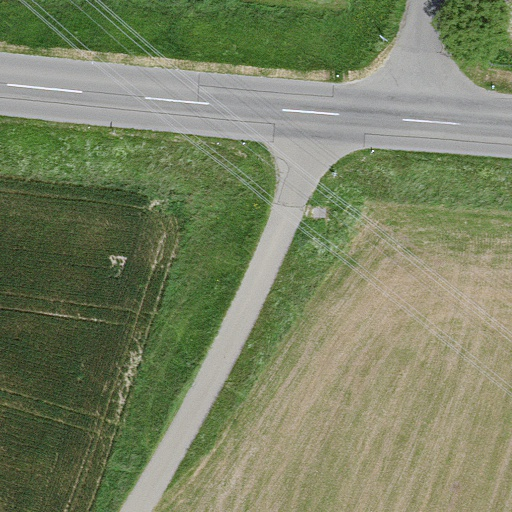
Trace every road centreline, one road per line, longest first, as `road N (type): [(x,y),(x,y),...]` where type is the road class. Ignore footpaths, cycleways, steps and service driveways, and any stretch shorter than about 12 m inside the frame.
road 1 (residential): [(322,112),(232,348),(135,511)]
road 2 (secondary): [(0,82),(322,112)]
road 3 (residential): [(433,0),(412,120)]
